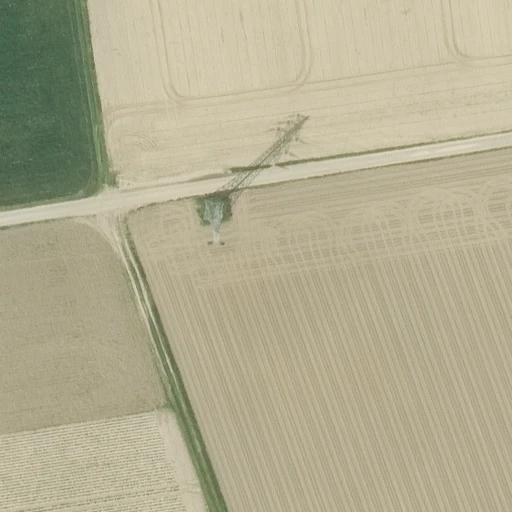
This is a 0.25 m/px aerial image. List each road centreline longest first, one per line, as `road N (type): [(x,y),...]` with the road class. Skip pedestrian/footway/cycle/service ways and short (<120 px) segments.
road 1 (track): [(217,511),(105,203),(76,0)]
road 2 (track): [(0,220),(511,139)]
